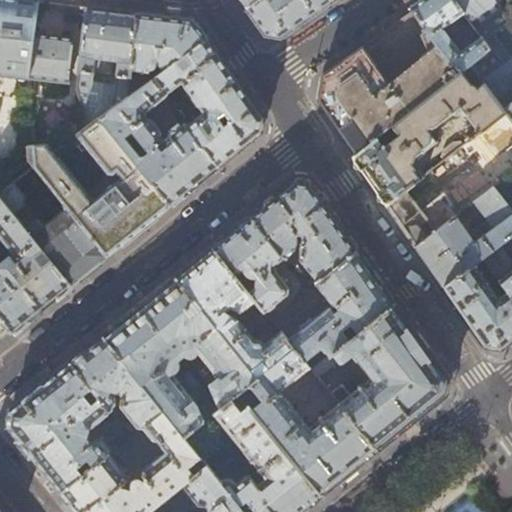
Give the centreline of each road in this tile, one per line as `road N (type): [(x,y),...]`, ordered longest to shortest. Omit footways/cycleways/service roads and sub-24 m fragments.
road 1 (residential): [(0,379),(306,135)]
road 2 (residential): [(306,135),(489,397)]
road 3 (secondary): [(489,397),(348,511)]
road 4 (residential): [(267,85),(384,0)]
